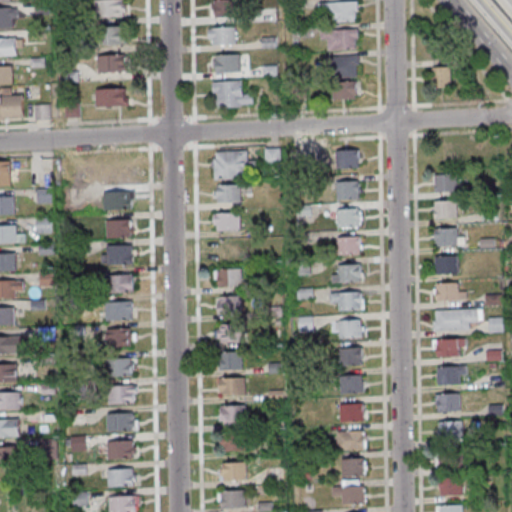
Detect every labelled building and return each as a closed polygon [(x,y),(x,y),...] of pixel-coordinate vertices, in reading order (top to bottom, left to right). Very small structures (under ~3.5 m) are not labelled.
[(123,0),(95,1),(95,19),(124,18),(124,14),(127,14),(126,6),(123,6),(123,0)] [(213,1),(225,0),(237,0),(238,18),(214,19),(213,17),(213,13),(214,11),(211,11),(211,5),(213,5),(213,1)] [(288,0),(288,10),(303,10),(302,0),(288,0)] [(34,1),(34,14),(49,14),(48,1),(34,1)] [(318,4),(357,2),(357,12),(354,12),(354,23),(326,24),(326,13),(319,14),(318,4)] [(0,8),(11,8),(11,9),(16,9),(17,18),(11,19),(12,29),(0,29),(0,8)] [(76,15),(77,25),(61,25),(60,15),(76,15)] [(28,29),(29,40),(43,40),(42,28),(28,29)] [(95,29),(95,46),(127,45),(127,37),(124,37),(124,28),(95,29)] [(207,30),(211,30),(211,29),(235,28),(235,46),(212,47),(212,40),(208,40),(207,30)] [(319,31),(357,30),(357,40),(354,40),(354,51),(327,52),(326,41),(320,41),(319,31)] [(0,38),(16,38),(17,57),(0,58),(0,38)] [(260,39),(260,49),(275,49),(275,38),(260,39)] [(79,40),(79,54),(63,54),(63,40),(79,40)] [(214,57),(238,55),(239,73),(216,74),(216,69),(212,69),(212,62),(214,62),(214,57)] [(97,56),(98,74),(127,73),(127,66),(124,66),(124,56),(97,56)] [(324,58),(325,80),(356,79),(356,67),(358,67),(358,57),(324,58)] [(29,58),(29,68),(44,67),(44,58),(29,58)] [(0,66),(12,66),(13,85),(0,85),(0,66)] [(261,67),(262,78),(277,77),(276,66),(261,67)] [(449,67),(451,89),(432,90),(431,68),(449,67)] [(78,72),(78,83),(64,83),(63,72),(78,72)] [(212,84),(241,82),(242,96),(252,95),(252,105),(240,106),(240,109),(216,110),(216,94),(212,94),(212,84)] [(331,83),(332,102),(354,101),(354,98),(356,98),(356,82),(331,83)] [(292,85),(292,99),(305,99),(305,85),(292,85)] [(0,89),(10,88),(11,97),(23,96),(24,119),(0,120),(0,89)] [(129,106),(129,88),(96,88),(96,106),(129,106)] [(33,105),(34,122),(50,121),(49,104),(33,105)] [(63,104),(79,104),(80,118),(64,119),(63,104)] [(263,148),(263,164),(279,164),(278,147),(263,148)] [(333,149),(334,168),(357,166),(356,148),(333,149)] [(214,152),(246,150),(246,160),(256,160),(257,173),(247,173),(248,177),(212,179),(211,157),(214,157),(214,152)] [(0,159),(8,159),(9,184),(0,184),(0,159)] [(431,173),(432,191),(455,190),(454,172),(431,173)] [(308,192),(307,179),(294,180),(295,193),(308,192)] [(334,181),(335,199),(357,198),(356,192),(357,192),(357,181),(356,181),(356,180),(334,181)] [(214,184),(239,184),(239,202),(215,202),(215,197),(213,197),(213,190),(214,190),(214,184)] [(35,188),(35,204),(52,203),(51,188),(35,188)] [(102,191),(133,190),(133,198),(128,198),(130,199),(130,207),(128,207),(128,208),(102,209),(102,191)] [(0,195),(12,195),(13,213),(0,213),(0,195)] [(432,200),(455,199),(455,217),(431,218),(431,204),(432,204),(432,200)] [(309,216),(309,205),(295,206),(295,217),(309,216)] [(335,209),(357,208),(357,209),(358,209),(358,220),(357,220),(358,226),(335,227),(335,209)] [(480,210),(480,221),(496,220),(496,209),(480,210)] [(211,213),(214,213),(214,211),(239,211),(239,230),(214,230),(214,224),(211,224),(211,213)] [(34,217),(34,234),(49,233),(48,217),(34,217)] [(104,219),(104,238),(129,237),(129,233),(132,233),(131,225),(128,226),(128,218),(104,219)] [(0,224),(15,224),(15,233),(23,232),(23,242),(0,242),(0,224)] [(432,227),(432,240),(433,240),(434,245),(463,245),(463,236),(455,237),(455,227),(432,227)] [(307,233),(308,244),(293,245),(293,233),(307,233)] [(335,237),(336,255),(358,253),(358,244),(358,235),(335,237)] [(478,239),(478,248),(492,247),(492,238),(478,239)] [(214,258),(239,258),(239,240),(214,240),(214,258)] [(82,256),(82,241),(66,241),(66,255),(82,256)] [(37,244),(37,255),(52,254),(52,244),(37,244)] [(104,253),(104,244),(130,244),(130,253),(131,253),(131,263),(105,264),(105,263),(99,263),(99,253),(104,253)] [(0,252),(14,252),(15,270),(0,271),(0,252)] [(432,256),(433,274),(456,272),(455,255),(432,256)] [(292,261),(293,275),(309,274),(308,260),(292,261)] [(336,273),(335,264),(357,263),(358,264),(359,264),(359,277),(358,277),(359,281),(329,283),(329,273),(336,273)] [(215,269),(216,287),(241,286),(240,267),(215,269)] [(82,280),(81,269),(65,270),(66,281),(82,280)] [(37,271),(38,286),(53,285),(52,270),(37,271)] [(131,272),(131,291),(106,292),(105,273),(131,272)] [(0,279),(22,279),(22,290),(14,290),(14,297),(0,297),(0,279)] [(434,283),(434,301),(465,300),(465,291),(456,291),(456,282),(434,283)] [(295,288),(311,287),(311,299),(295,299),(295,288)] [(328,293),(358,291),(358,292),(359,292),(360,303),(359,303),(359,308),(337,310),(337,301),(328,302),(328,293)] [(483,295),(483,305),(500,305),(500,294),(483,295)] [(218,296),(240,295),(241,313),(216,314),(215,302),(218,301),(218,296)] [(83,307),(83,297),(67,297),(67,307),(83,307)] [(29,299),(29,310),(44,310),(43,299),(29,299)] [(103,301),(130,300),(131,319),(104,320),(103,301)] [(0,306),(12,306),(13,323),(0,323),(0,306)] [(280,306),(280,317),(266,318),(266,307),(280,306)] [(433,310),(476,308),(476,321),(467,321),(468,329),(431,331),(430,320),(434,320),(433,310)] [(310,316),(312,331),(297,332),(296,317),(310,316)] [(487,317),(487,333),(502,332),(501,317),(487,317)] [(336,320),(337,338),(361,337),(360,325),(359,325),(359,319),(336,320)] [(218,323),(242,323),(242,341),(219,342),(219,337),(215,337),(215,328),(218,328),(218,323)] [(67,325),(68,337),(83,336),(83,325),(67,325)] [(37,327),(37,341),(54,340),(53,326),(37,327)] [(128,327),(128,332),(131,332),(131,340),(128,341),(128,345),(104,346),(104,328),(128,327)] [(0,336),(18,335),(19,353),(0,353),(0,336)] [(434,357),(434,344),(435,344),(435,338),(456,337),(456,338),(464,338),(464,347),(458,347),(458,356),(434,357)] [(336,347),(360,346),(361,359),(360,359),(360,363),(337,365),(336,347)] [(484,350),(485,361),(500,360),(499,350),(484,350)] [(219,352),(240,351),(240,369),(218,370),(217,357),(219,357),(219,352)] [(39,354),(40,367),(54,367),(54,354),(39,354)] [(105,358),(128,357),(129,362),(132,362),(132,369),(129,369),(130,375),(106,376),(105,358)] [(266,363),(267,373),(281,372),(281,362),(266,363)] [(0,363),(15,363),(15,382),(0,382),(0,363)] [(434,366),(464,365),(464,374),(458,374),(458,384),(436,384),(436,383),(435,383),(434,366)] [(337,375),(360,373),(360,380),(361,381),(362,391),(338,393),(337,375)] [(217,378),(243,377),(243,394),(221,395),(221,392),(217,393),(217,378)] [(82,381),(83,395),(69,396),(68,381),(82,381)] [(39,384),(40,394),(55,394),(55,383),(39,384)] [(105,386),(106,404),(132,403),(132,399),(133,398),(133,394),(132,393),(135,393),(135,384),(105,386)] [(267,390),(267,400),(282,400),(281,390),(267,390)] [(0,391),(18,391),(18,397),(21,396),(21,404),(19,404),(19,409),(0,409),(0,391)] [(432,394),(458,393),(458,410),(436,411),(435,403),(433,403),(432,394)] [(338,405),(340,405),(340,403),(361,402),(361,403),(362,404),(363,411),(362,413),(362,420),(339,420),(338,405)] [(486,405),(487,416),(502,415),(501,404),(486,405)] [(218,406),(219,420),(221,420),(221,423),(244,422),(244,405),(218,406)] [(40,411),(40,422),(55,422),(54,411),(40,411)] [(104,413),(129,412),(132,413),(132,417),(130,419),(133,419),(134,426),(131,426),(132,430),(105,431),(104,413)] [(0,418),(17,418),(18,436),(0,436),(0,418)] [(436,421),(461,420),(462,439),(437,440),(437,434),(435,434),(434,426),(437,425),(436,421)] [(335,430),(361,429),(361,434),(365,433),(366,440),(362,440),(362,448),(336,449),(335,430)] [(244,431),(244,449),(218,450),(218,432),(244,431)] [(40,439),(55,438),(56,459),(41,460),(40,439)] [(105,441),(106,459),(131,457),(131,453),(134,453),(134,445),(131,445),(130,439),(105,441)] [(0,447),(19,447),(19,462),(0,462),(0,447)] [(461,448),(462,467),(440,468),(440,463),(438,463),(437,449),(461,448)] [(339,458),(361,457),(361,458),(362,458),(363,469),(362,469),(362,475),(340,476),(339,458)] [(220,462),(244,460),(245,479),(221,480),(221,476),(218,476),(218,468),(221,468),(220,462)] [(70,464),(84,463),(85,474),(70,475),(70,464)] [(99,471),(105,471),(105,469),(131,467),(132,473),(134,473),(134,481),(131,481),(131,484),(107,486),(106,477),(99,477),(99,471)] [(461,476),(461,494),(439,495),(438,489),(437,489),(437,482),(439,482),(439,477),(461,476)] [(361,485),(362,493),(363,493),(363,503),(340,504),(340,495),(331,495),(330,487),(340,486),(340,480),(357,479),(357,485),(361,485)] [(243,489),(243,507),(220,508),(220,507),(218,505),(218,501),(219,500),(215,500),(215,491),(243,489)] [(85,491),(86,506),(71,507),(71,492),(85,491)] [(106,511),(106,496),(137,494),(138,505),(136,505),(136,509),(135,510),(135,511),(106,511)] [(256,502),(256,511),(270,511),(270,502),(256,502)]
